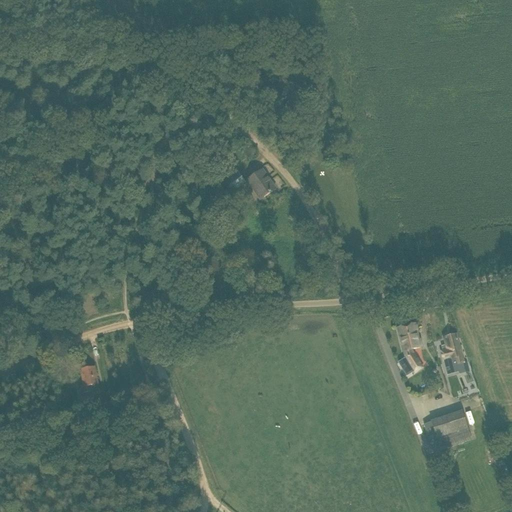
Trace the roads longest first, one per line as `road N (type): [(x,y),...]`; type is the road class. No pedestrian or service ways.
road 1 (residential): [(129,321),(511,273)]
road 2 (track): [(141,319),(204,491),(200,511)]
road 3 (track): [(0,373),(129,321)]
